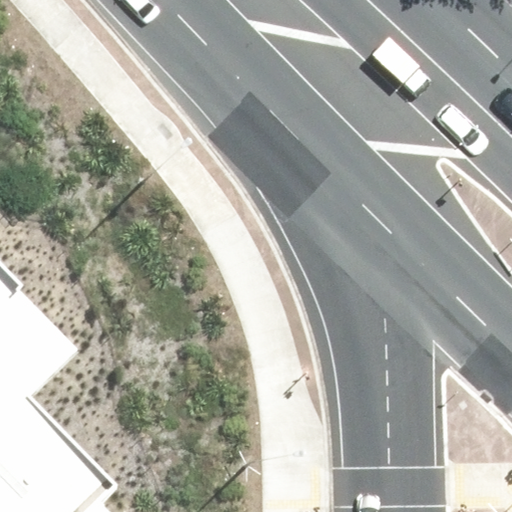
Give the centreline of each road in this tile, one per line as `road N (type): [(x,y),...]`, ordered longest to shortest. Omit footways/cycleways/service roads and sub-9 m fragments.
road 1 (motorway): [(391,511),(375,183)]
road 2 (primary): [(375,183),(193,0)]
road 3 (primary): [(511,323),(375,183)]
